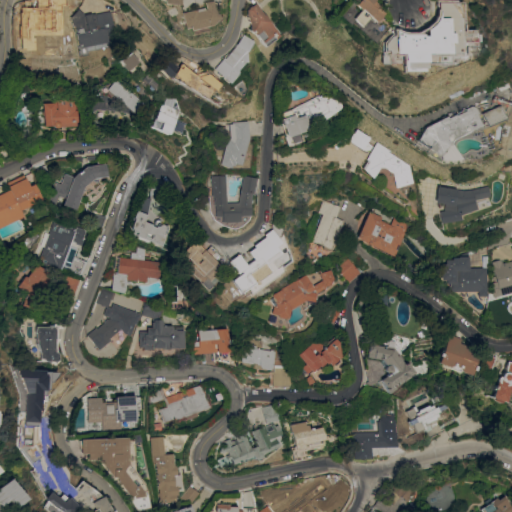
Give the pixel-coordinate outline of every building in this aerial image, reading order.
[(57,0),(58,2),(53,4),(56,16),(54,17),(55,20),(37,24),(37,23),(25,26),(19,0),(57,0)] [(189,30),(189,27),(183,28),(180,12),(202,7),(203,9),(205,9),(203,2),(212,0),(214,10),(220,17),(210,25),(189,30)] [(372,0),(372,1),(378,6),(376,7),(382,13),(373,21),(368,16),(358,26),(352,20),(353,19),(351,17),(358,9),(348,0),(372,0)] [(250,3),(251,5),(253,3),(259,11),(260,9),(277,33),(275,34),(277,36),(262,46),(253,34),(253,35),(247,30),(247,25),(244,13),(245,9),(246,8),(246,6),(247,5),(250,3)] [(78,8),(85,15),(80,19),(82,21),(84,18),(85,18),(85,17),(90,16),(90,14),(110,10),(114,35),(107,36),(108,41),(78,47),(75,28),(76,26),(75,25),(73,27),(70,17),(70,16),(78,8)] [(444,20),(438,30),(450,36),(442,50),(441,49),(438,54),(428,49),(411,54),(405,63),(396,57),(397,55),(390,51),(396,41),(386,35),(391,27),(405,35),(423,30),(432,14),(444,20)] [(251,41),(245,51),(245,62),(242,62),(235,69),(235,71),(235,72),(235,73),(227,83),(211,68),(221,56),(222,57),(234,45),(241,34),(242,35),(251,41)] [(129,52),(137,61),(132,65),(135,68),(130,72),(128,69),(127,70),(122,64),(119,60),(129,52)] [(216,78),(209,89),(210,90),(204,99),(181,84),(175,78),(176,76),(172,73),(178,64),(187,71),(186,72),(190,75),(197,64),(200,66),(216,78)] [(144,103),(135,113),(116,97),(114,99),(106,92),(88,97),(85,89),(118,80),(144,103)] [(300,135),(302,141),(299,141),(300,142),(291,145),(291,144),(287,146),(280,124),(282,123),(280,119),(283,118),(281,112),(291,109),(327,90),(332,99),(338,97),(341,103),(338,104),(341,108),(309,129),(309,131),(300,135)] [(414,140),(422,127),(446,114),(447,117),(454,113),(448,102),(461,95),(467,106),(469,105),(472,106),(476,113),(473,114),(479,125),(451,139),(449,143),(457,158),(448,159),(437,159),(437,154),(414,140)] [(52,126),(47,127),(47,125),(44,125),(44,124),(42,124),(42,117),(43,117),(43,114),(41,114),(41,112),(43,112),(43,109),(42,109),(42,105),(42,102),(75,100),(76,125),(59,126),(58,127),(57,128),(55,128),(53,127),(52,126)] [(497,103),(505,100),(508,107),(500,111),(497,103)] [(178,110),(167,134),(149,126),(160,102),(178,110)] [(478,112),(494,105),(500,118),(484,126),(478,112)] [(227,124),(230,124),(230,122),(246,121),(247,138),(238,165),(232,163),(231,166),(229,165),(228,168),(216,164),(224,139),(219,138),(221,130),(227,132),(227,124)] [(368,155),(362,149),(348,140),(353,133),(354,133),(357,129),(370,137),(367,142),(374,147),(377,142),(390,150),(389,152),(408,165),(411,182),(394,187),(392,173),(384,167),(379,167),(372,178),(363,169),(361,168),(366,160),(365,159),(368,155)] [(0,147),(7,144),(13,155),(2,161),(0,157),(0,147)] [(508,172),(498,172),(498,168),(508,161),(508,172)] [(74,209),(62,205),(64,199),(57,196),(54,202),(46,199),(49,192),(51,192),(55,181),(60,183),(64,174),(73,177),(85,167),(104,164),(106,176),(92,179),(82,186),(74,209)] [(0,190),(7,187),(5,183),(23,175),(28,186),(33,184),(41,199),(19,210),(22,216),(0,226),(0,190)] [(237,215),(237,221),(218,222),(218,215),(211,216),(211,205),(210,205),(210,196),(208,196),(208,176),(222,175),(223,203),(235,202),(240,175),(254,177),(253,186),(252,192),(251,192),(251,194),(249,193),(247,202),(248,215),(237,215)] [(148,185),(162,185),(162,197),(148,197),(148,185)] [(486,186),(488,197),(472,200),(475,209),(458,216),(460,220),(439,223),(437,211),(442,211),(443,204),(433,202),(436,186),(461,191),(486,186)] [(132,217),(136,208),(137,208),(141,196),(149,206),(143,221),(151,224),(151,225),(153,225),(152,224),(152,222),(153,221),(154,219),(156,219),(158,219),(159,220),(160,221),(160,223),(167,226),(161,241),(162,241),(160,245),(149,241),(148,244),(135,239),(136,236),(133,235),(132,234),(131,233),(131,230),(131,229),(130,229),(130,228),(130,226),(133,218),(132,217)] [(323,214),(318,213),(324,200),(340,207),(335,217),(343,221),(331,250),(330,249),(329,251),(322,248),(323,246),(311,241),(323,214)] [(369,211),(381,217),(379,220),(389,225),(393,217),(407,224),(392,256),(367,244),(356,237),(369,211)] [(70,242),(59,270),(38,261),(54,218),(65,222),(65,220),(73,223),(73,225),(85,230),(82,238),(83,238),(80,246),(70,242)] [(250,247),(264,237),(263,236),(269,231),(277,242),(274,245),(277,249),(263,259),(269,268),(266,270),(268,273),(248,287),(236,270),(233,272),(225,261),(249,245),(250,247)] [(178,254),(192,240),(218,267),(206,279),(204,278),(202,279),(178,254)] [(511,290),(491,297),(488,288),(490,287),(489,282),(492,281),(491,276),(493,275),(489,262),(499,259),(500,261),(501,260),(501,263),(511,259),(511,253),(510,247),(511,246),(510,242),(511,241),(511,290)] [(116,273),(118,257),(130,258),(131,250),(136,251),(136,247),(145,248),(143,260),(160,262),(158,277),(146,276),(145,282),(125,280),(124,289),(123,294),(119,292),(110,290),(112,272),(116,273)] [(444,283),(444,279),(438,279),(439,263),(445,263),(445,260),(451,259),(451,257),(460,256),(460,252),(465,252),(466,256),(467,256),(467,268),(484,268),(485,295),(478,295),(478,291),(450,292),(448,287),(448,283),(444,283)] [(81,276),(68,271),(73,256),(86,261),(81,276)] [(336,269),(348,259),(359,271),(348,282),(336,269)] [(26,292),(17,286),(25,276),(27,277),(36,264),(51,274),(37,294),(42,296),(37,312),(21,306),(26,292)] [(73,297),(57,291),(63,274),(79,279),(73,297)] [(268,295),(278,289),(277,288),(290,281),(291,281),(303,275),(313,293),(310,302),(302,300),(287,309),(285,318),(282,317),(282,319),(274,317),(274,315),(268,314),(269,307),(270,306),(268,303),(271,301),(271,300),(268,295)] [(102,315),(105,307),(95,303),(101,288),(114,292),(112,299),(109,299),(107,307),(110,308),(111,304),(126,310),(133,312),(134,312),(137,313),(137,314),(131,329),(123,326),(107,339),(109,340),(100,348),(95,342),(92,344),(85,335),(94,328),(95,329),(103,323),(103,321),(106,319),(107,319),(109,317),(102,315)] [(169,348),(169,349),(161,349),(161,348),(152,348),(152,349),(143,349),(143,347),(138,347),(138,331),(146,331),(146,327),(151,327),(151,322),(152,322),(152,318),(140,315),(143,307),(150,303),(162,307),(158,319),(161,319),(161,321),(163,322),(163,325),(172,325),(172,326),(182,326),(182,330),(183,330),(183,348),(169,348)] [(325,308),(333,311),(335,310),(337,311),(337,313),(336,315),(335,315),(330,325),(317,320),(318,318),(322,306),(325,308)] [(161,314),(163,307),(177,312),(175,318),(161,314)] [(356,311),(366,307),(373,331),(362,334),(356,311)] [(40,352),(37,344),(37,340),(36,340),(36,333),(35,332),(35,329),(36,328),(35,326),(52,326),(54,329),(54,338),(53,352),(55,352),(57,354),(57,359),(55,361),(45,361),(43,359),(40,359),(40,352)] [(193,342),(198,341),(197,328),(204,328),(204,330),(227,328),(229,351),(226,351),(227,356),(220,357),(220,352),(193,354),(193,342)] [(459,339),(457,343),(477,351),(468,375),(458,372),(457,372),(447,369),(446,367),(436,363),(438,357),(436,356),(437,353),(439,353),(446,334),(459,339)] [(318,335),(337,358),(336,358),(335,362),(332,365),(329,364),(328,365),(326,363),(324,364),(322,362),(317,367),(315,366),(308,372),(307,370),(302,374),(297,368),(301,364),(294,355),(318,335)] [(258,365),(239,362),(242,343),(255,345),(254,348),(268,350),(269,349),(271,350),(271,351),(273,351),(273,350),(284,350),(284,366),(270,365),(270,367),(268,370),(259,368),(258,366),(258,365)] [(393,347),(404,363),(406,362),(413,371),(409,374),(410,375),(402,381),(401,380),(390,388),(392,390),(391,390),(392,391),(388,393),(387,393),(378,380),(383,376),(382,375),(385,373),(384,372),(383,370),(383,368),(383,367),(384,366),(383,364),(381,366),(379,362),(381,361),(380,360),(366,357),(368,343),(393,347)] [(481,354),(491,357),(486,370),(477,367),(481,354)] [(490,388),(489,388),(490,384),(491,384),(493,380),(492,379),(493,376),(495,376),(497,376),(498,373),(499,371),(501,371),(501,369),(501,367),(503,360),(511,363),(511,362),(511,381),(511,382),(507,381),(500,401),(498,400),(497,403),(489,400),(490,397),(487,396),(490,388)] [(148,399),(146,392),(148,392),(161,387),(165,397),(199,384),(207,404),(208,407),(174,420),(173,418),(163,422),(158,409),(165,406),(162,399),(150,403),(148,399)] [(116,429),(101,430),(100,421),(86,422),(85,398),(99,397),(100,402),(114,401),(114,397),(139,397),(139,410),(134,410),(134,427),(115,427),(116,429)] [(408,425),(407,421),(409,420),(405,411),(415,406),(417,410),(431,403),(433,408),(436,407),(443,404),(445,408),(438,411),(438,412),(436,413),(437,416),(434,417),(435,419),(423,424),(425,429),(416,434),(411,423),(408,425)] [(274,404),(278,420),(264,423),(260,407),(267,405),(274,404)] [(349,432),(376,432),(376,421),(378,421),(377,410),(394,410),(394,447),(369,448),(369,459),(349,459),(349,456),(349,432)] [(151,423),(159,422),(160,431),(152,432),(151,423)] [(306,458),(293,460),(290,447),(294,447),(291,432),(289,432),(288,425),(304,422),(304,425),(307,425),(308,429),(321,427),(323,437),(322,437),(323,446),(304,450),(306,458)] [(264,453),(264,454),(261,455),(261,456),(261,458),(256,459),(255,459),(254,458),(252,455),(232,465),(230,458),(226,460),(225,456),(228,454),(226,451),(222,453),(221,453),(220,452),(219,450),(219,449),(220,447),(223,446),(221,441),(228,439),(229,442),(235,440),(234,437),(244,433),(250,448),(256,446),(250,431),(262,426),(262,427),(273,423),(274,426),(278,425),(281,434),(279,435),(280,438),(279,438),(281,444),(278,445),(278,447),(264,453)] [(158,503),(157,493),(159,493),(159,489),(158,489),(155,463),(152,464),(149,438),(170,436),(173,466),(175,466),(176,476),(173,476),(174,486),(176,485),(177,495),(175,496),(175,502),(158,503)] [(125,437),(125,438),(133,437),(134,470),(144,483),(146,490),(144,490),(148,507),(136,510),(126,497),(128,496),(117,482),(115,477),(112,477),(98,459),(87,459),(87,453),(80,454),(80,452),(78,440),(80,440),(80,439),(125,437)] [(0,485),(9,478),(25,499),(8,511),(4,511),(0,506),(0,485)] [(400,496),(391,504),(385,498),(397,486),(402,491),(410,483),(415,489),(404,500),(400,496)] [(181,497),(189,486),(198,493),(190,504),(181,497)] [(305,495),(310,501),(308,503),(315,511),(314,511),(281,511),(286,508),(287,509),(305,495)] [(103,499),(110,511),(90,511),(93,509),(93,508),(90,503),(101,496),(103,499)] [(508,504),(511,500),(511,511),(510,511),(481,511),(479,509),(495,498),(497,500),(503,496),(508,504)]
